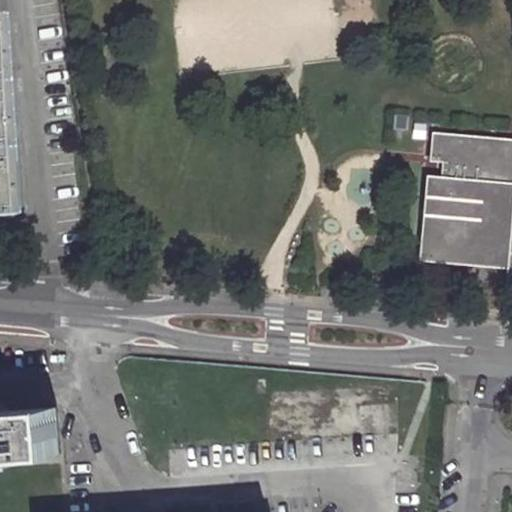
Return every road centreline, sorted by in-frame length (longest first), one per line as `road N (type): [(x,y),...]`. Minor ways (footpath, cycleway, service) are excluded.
road 1 (residential): [(130,316),(185,341),(394,358),(447,345)]
road 2 (residential): [(447,345),(398,322),(187,304),(130,316)]
road 3 (residential): [(130,316),(0,306)]
